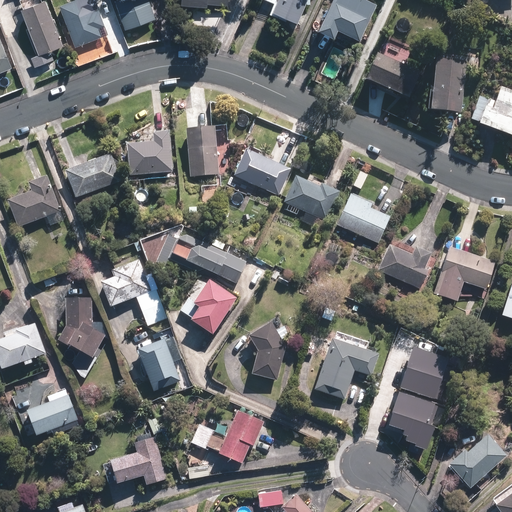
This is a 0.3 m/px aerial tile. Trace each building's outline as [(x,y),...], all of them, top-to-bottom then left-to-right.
[(89,0),(79,0),(63,6),(77,44),(102,35),(99,27),(103,25),(98,11),(94,13),(89,0)] [(119,0),(129,27),(156,17),(149,0),(119,0)] [(305,0),(282,0),(278,10),(297,19),(305,0)] [(377,3),(371,0),(332,0),(319,27),(335,35),(340,27),(360,37),(377,3)] [(62,44),(47,2),(26,10),(42,52),(62,44)] [(0,73),(11,69),(0,41),(0,73)] [(52,59),(50,53),(36,57),(39,64),(52,59)] [(419,74),(380,56),(370,77),(409,95),(419,74)] [(465,63),(442,60),(437,107),(460,110),(465,63)] [(20,75),(12,78),(17,91),(25,87),(20,75)] [(511,92),(503,90),(498,105),(491,103),(484,124),(511,133),(511,92)] [(214,128),(190,130),(193,174),(218,172),(214,128)] [(172,170),(169,132),(156,133),(157,141),(131,144),(134,173),(172,170)] [(279,192),(290,169),(249,151),(238,174),(279,192)] [(121,178),(112,154),(69,170),(78,194),(121,178)] [(327,218),(338,192),(322,185),(321,187),(299,177),(288,201),(327,218)] [(59,208),(48,178),(34,183),(37,192),(13,201),(21,222),(59,208)] [(371,204),(353,196),(341,224),(377,240),(387,217),(369,209),(371,204)] [(234,279),(243,262),(188,235),(179,238),(178,240),(171,236),(159,261),(166,264),(171,255),(199,269),(202,263),(234,279)] [(413,255),(390,246),(380,270),(419,287),(427,270),(424,269),(431,253),(416,247),(413,255)] [(493,265),(449,251),(436,292),(457,298),(463,279),(486,286),(493,265)] [(150,290),(140,261),(116,270),(118,277),(106,281),(114,303),(150,290)] [(235,297),(212,282),(199,301),(204,304),(195,318),(213,330),(235,297)] [(326,283),(304,282),(303,296),(325,297),(326,283)] [(157,294),(141,299),(149,323),(165,317),(157,294)] [(104,334),(92,327),(92,299),(69,299),(69,326),(63,337),(92,354),(104,334)] [(253,335),(262,348),(255,371),(277,377),(286,345),(272,323),(253,335)] [(36,328),(0,340),(0,350),(5,365),(44,350),(36,328)] [(165,340),(142,348),(156,386),(179,378),(165,340)] [(377,354),(334,340),(318,387),(344,396),(354,367),(371,372),(377,354)] [(446,358),(413,346),(407,364),(441,375),(446,358)] [(441,375),(407,364),(399,385),(433,397),(441,375)] [(433,402),(398,390),(392,410),(427,420),(433,402)] [(67,398),(32,411),(39,431),(75,418),(67,398)] [(434,424),(392,410),(388,422),(403,427),(401,432),(407,434),(405,438),(415,442),(414,443),(426,447),(434,424)] [(259,420),(240,412),(223,450),(243,459),(259,420)] [(157,416),(149,420),(155,434),(163,431),(157,416)] [(504,454),(488,436),(455,464),(471,482),(504,454)] [(142,453),(116,460),(121,479),(148,472),(150,480),(165,476),(155,438),(139,442),(142,453)] [(217,473),(216,461),(188,464),(190,476),(217,473)] [(281,493),(258,497),(260,507),(283,503),(281,493)] [(511,511),(511,494),(499,503),(504,511),(511,511)] [(311,511),(297,495),(285,505),(291,511),(311,511)]
